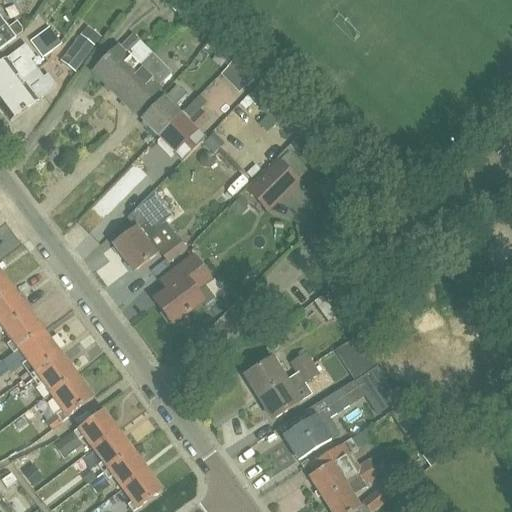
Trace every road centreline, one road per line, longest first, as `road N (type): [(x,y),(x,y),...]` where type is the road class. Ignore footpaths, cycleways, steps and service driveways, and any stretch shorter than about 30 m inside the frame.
road 1 (residential): [(161,396),(314,248),(350,236),(419,238),(451,228),(511,166)]
road 2 (residential): [(161,396),(0,177)]
